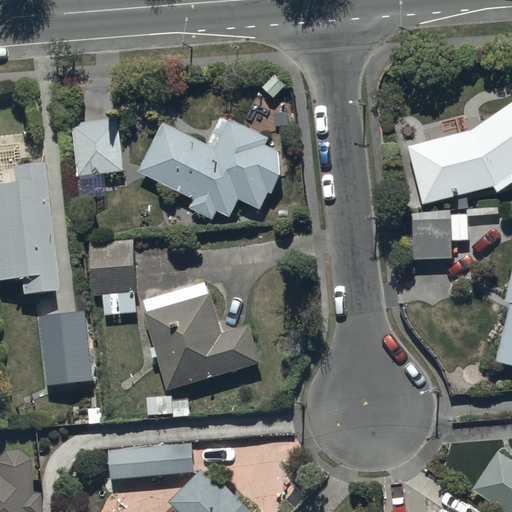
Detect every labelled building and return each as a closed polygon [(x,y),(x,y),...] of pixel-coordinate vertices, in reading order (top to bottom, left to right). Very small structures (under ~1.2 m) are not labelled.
[(511,111),(470,139),(409,154),(424,211),(493,194),(499,201),(511,193),(511,111)] [(208,150),(165,129),(142,179),(197,204),(191,215),(215,226),(219,218),(232,224),(240,207),(262,217),(269,201),(274,203),(285,184),(281,160),(268,154),(271,147),(222,122),(208,150)] [(122,123),(76,127),(81,209),(107,207),(105,180),(125,179),(122,123)] [(12,185),(0,186),(0,285),(24,283),(25,298),(56,296),(47,167),(11,169),(12,185)] [(467,221),(453,221),(453,226),(414,227),(415,266),(455,264),(454,248),(468,247),(467,221)] [(136,243),(93,247),(96,301),(104,300),(105,321),(140,319),(136,243)] [(511,303),(498,360),(511,363),(511,267),(504,302),(511,303)] [(210,286),(145,307),(171,396),(263,369),(253,334),(226,342),(210,286)] [(94,389),(87,315),(50,318),(50,322),(42,322),(49,393),(94,389)] [(176,403),(149,403),(150,423),(191,422),(191,405),(176,406),(176,403)] [(111,455),(113,485),(196,479),(194,449),(111,455)] [(511,511),(511,461),(497,451),(472,490),(507,511),(511,511)] [(0,511),(40,511),(40,501),(33,502),(31,469),(19,457),(5,459),(0,464),(0,511)] [(174,511),(246,511),(230,495),(225,499),(205,478),(172,509),(174,511)]
